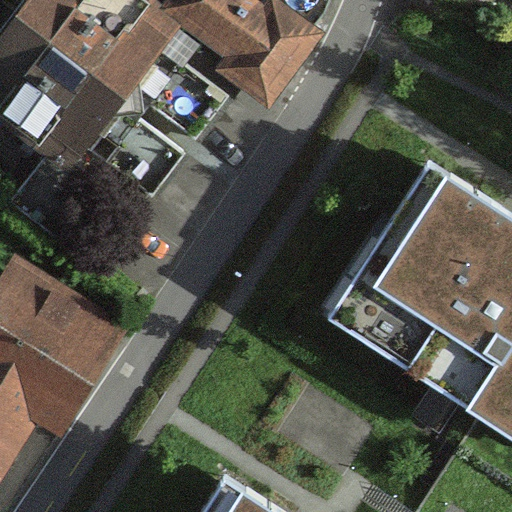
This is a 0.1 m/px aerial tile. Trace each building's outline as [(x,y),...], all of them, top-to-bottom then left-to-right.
[(0,0),(0,121),(66,173),(86,149),(146,196),(180,153),(119,106),(130,93),(190,138),(224,94),(164,49),(184,24),(153,0),(0,0)] [(167,0),(164,5),(224,57),(215,70),(269,106),(319,32),(332,0),(167,0)] [(511,0),(441,0),(511,31),(511,0)] [(511,219),(431,167),(327,325),(511,444),(511,219)] [(0,471),(32,420),(59,435),(124,322),(7,249),(0,260),(0,471)] [(284,511),(226,474),(201,511),(284,511)]
